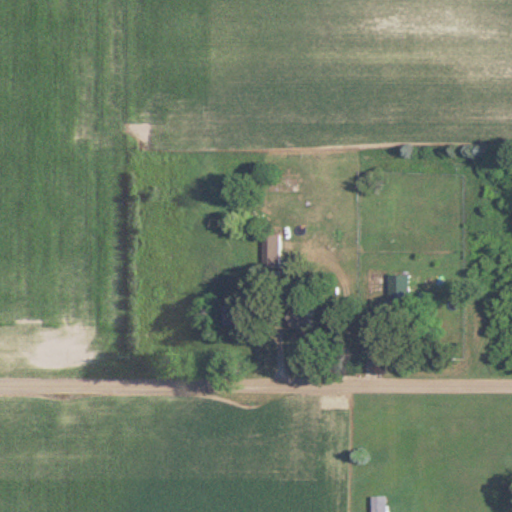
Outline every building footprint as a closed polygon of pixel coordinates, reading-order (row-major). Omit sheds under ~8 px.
[(212,225),(212,213),(194,213),(194,225),(212,225)] [(262,269),(281,269),(281,236),(251,236),(251,253),(262,253),(262,269)] [(404,299),(404,276),(390,276),(390,299),(404,299)] [(242,308),(220,308),(220,326),(242,326),(242,308)] [(318,327),(318,308),(286,308),(286,327),(318,327)]
